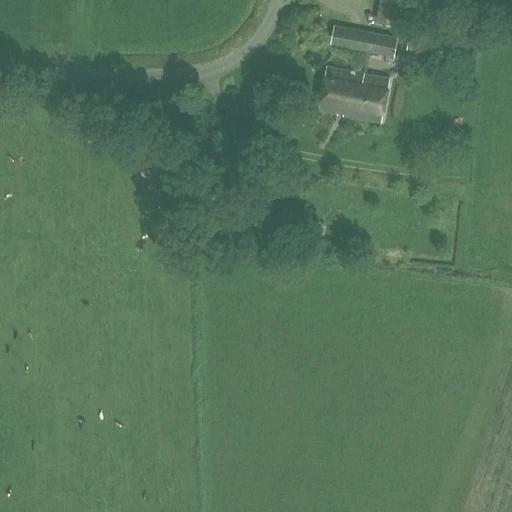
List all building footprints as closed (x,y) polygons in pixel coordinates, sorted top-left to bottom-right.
[(402,27),(406,0),(380,0),(376,23),(402,27)] [(335,25),(332,43),(395,55),(398,38),(335,25)] [(422,52),(425,38),(409,35),(407,50),(422,52)] [(465,45),(437,40),(435,53),(463,57),(465,45)] [(381,122),(390,78),(327,66),(318,110),(381,122)] [(276,227),(280,204),(260,201),(257,223),(276,227)] [(303,205),(297,204),(295,204),(289,233),(297,234),(303,205)] [(315,238),(324,235),(326,225),(318,218),(308,222),(307,232),(315,238)]
